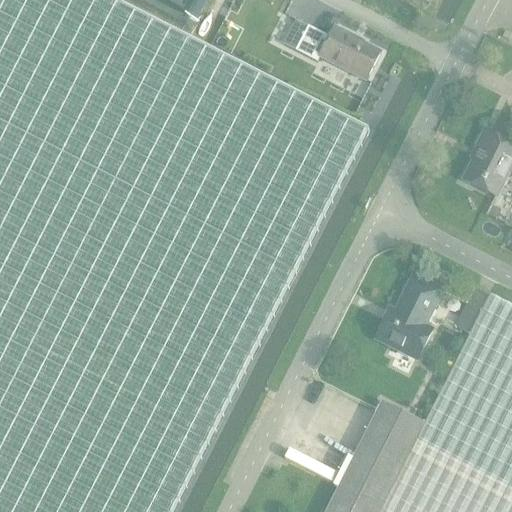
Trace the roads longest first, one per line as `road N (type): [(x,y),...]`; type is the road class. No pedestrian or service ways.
road 1 (unclassified): [(228,511),(380,213)]
road 2 (unclassified): [(380,213),(490,0)]
road 3 (unclassified): [(511,278),(380,213)]
